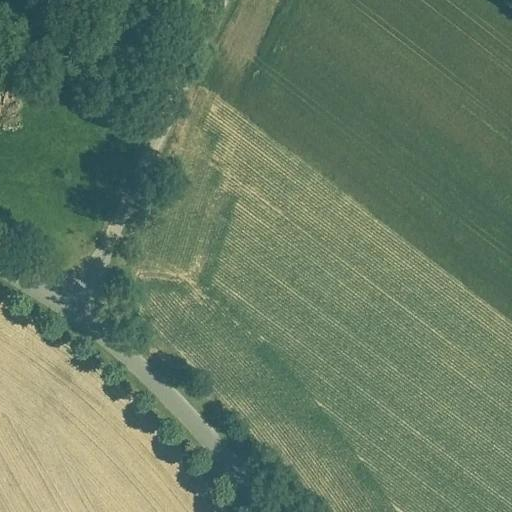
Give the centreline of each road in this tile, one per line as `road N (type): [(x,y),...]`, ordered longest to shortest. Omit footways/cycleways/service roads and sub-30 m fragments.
road 1 (unclassified): [(218,0),(157,127),(84,317)]
road 2 (tertiary): [(261,511),(221,454),(84,317)]
